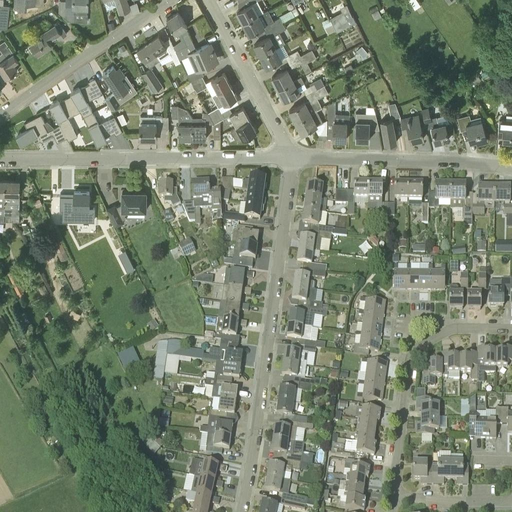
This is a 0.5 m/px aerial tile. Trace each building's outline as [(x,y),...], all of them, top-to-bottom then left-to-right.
[(0,0),(0,31),(8,28),(7,24),(9,6),(3,5),(3,2),(4,2),(3,0),(0,0)] [(14,0),(14,8),(27,9),(27,5),(35,5),(35,0),(37,0),(44,1),(43,0),(14,0)] [(70,21),(75,21),(75,13),(87,14),(87,0),(66,0),(66,2),(59,1),(58,12),(66,18),(70,21)] [(126,0),(103,0),(104,1),(107,9),(117,5),(119,12),(130,8),(126,0)] [(241,9),(237,11),(243,23),(258,15),(259,15),(253,3),(258,0),(245,0),(239,4),(241,9)] [(409,0),(415,8),(420,5),(418,2),(417,0),(409,0)] [(342,12),(329,18),(330,19),(331,21),(336,31),(355,22),(347,4),(339,7),(342,12)] [(371,9),(369,10),(371,14),(373,12),(376,19),(382,16),(378,10),(379,9),(377,5),(371,9)] [(258,15),(243,23),(249,35),(253,32),(263,27),(266,32),(283,23),(280,17),(273,20),(268,10),(264,12),(259,15),(258,15)] [(178,11),(167,19),(176,33),(177,33),(180,30),(187,45),(193,43),(186,27),(187,26),(178,11)] [(40,34),(42,36),(28,45),(32,51),(35,49),(38,54),(52,44),(49,40),(58,34),(60,38),(67,34),(59,22),(40,34)] [(268,37),(254,44),(260,56),(276,48),(280,45),(274,34),(279,32),(286,28),(283,23),(266,32),(268,37)] [(160,59),(170,53),(166,47),(167,47),(159,35),(148,42),(160,59)] [(0,61),(0,67),(6,77),(17,70),(13,64),(18,60),(5,40),(0,43),(0,46),(3,52),(0,53),(0,56),(2,60),(0,61)] [(160,59),(148,42),(137,49),(149,67),(160,59)] [(187,45),(175,51),(179,60),(181,59),(190,55),(196,70),(188,73),(186,74),(190,81),(202,76),(204,75),(201,68),(211,64),(209,60),(216,57),(213,50),(212,50),(209,44),(196,49),(193,43),(187,45)] [(362,45),(355,51),(361,57),(367,51),(362,45)] [(276,48),(260,56),(267,67),(282,59),(276,48)] [(175,49),(170,53),(173,59),(175,64),(180,62),(179,60),(175,51),(175,49)] [(312,49),(300,55),(300,56),(303,61),(305,64),(307,62),(316,57),(312,49)] [(288,55),(285,57),(288,62),(300,56),(300,55),(297,50),(288,55)] [(300,56),(288,62),(291,68),(301,63),(303,61),(300,56)] [(105,98),(111,109),(133,95),(130,90),(121,78),(125,76),(120,69),(117,71),(113,66),(103,73),(116,91),(105,98)] [(142,74),(153,91),(162,85),(150,69),(142,74)] [(287,69),(272,77),(278,89),(294,81),(293,80),(287,69)] [(476,72),(465,78),(469,85),(480,79),(476,72)] [(202,76),(190,81),(196,92),(207,87),(211,95),(212,95),(212,96),(231,85),(224,73),(211,80),(205,83),(202,76)] [(294,81),(278,89),(284,100),(300,92),(297,87),(304,83),(301,76),(293,80),(294,81)] [(81,111),(83,117),(93,112),(87,100),(95,96),(96,97),(103,93),(95,78),(88,81),(89,84),(79,89),(78,88),(72,91),(73,93),(71,93),(72,95),(81,111)] [(310,85),(303,89),(306,95),(324,85),(320,78),(309,83),(310,85)] [(231,85),(212,96),(218,107),(219,107),(238,97),(231,85)] [(305,102),(289,110),(296,122),(316,111),(316,110),(322,107),(317,98),(328,92),(324,85),(306,95),(308,100),(305,102)] [(67,137),(68,141),(78,136),(68,117),(74,114),(81,111),(72,95),(58,102),(58,101),(51,104),(52,105),(51,106),(60,125),(67,137)] [(327,119),(327,123),(333,124),(333,138),(333,139),(346,140),(347,127),(347,121),(335,121),(335,114),(335,101),(328,104),(327,119)] [(178,106),(172,106),(172,118),(179,118),(179,139),(192,139),(192,124),(192,118),(192,117),(187,110),(178,110),(178,106)] [(218,107),(208,113),(211,118),(222,112),(219,107),(218,107)] [(222,112),(211,118),(214,124),(220,120),(223,118),(226,124),(233,120),(236,126),(250,119),(243,107),(233,113),(230,108),(222,112)] [(428,107),(421,109),(426,128),(432,127),(435,142),(449,139),(448,134),(452,133),(449,122),(445,115),(436,117),(436,116),(431,117),(428,107)] [(316,111),(296,122),(302,133),(314,126),(318,134),(327,134),(327,123),(327,119),(327,120),(322,122),(316,111)] [(93,112),(83,117),(96,142),(98,141),(98,142),(105,139),(104,138),(114,132),(115,134),(115,135),(122,131),(114,115),(107,119),(108,120),(99,124),(93,112)] [(202,117),(192,117),(192,124),(192,139),(206,139),(206,124),(214,124),(211,118),(208,113),(202,112),(202,117)] [(127,123),(123,113),(116,116),(121,126),(127,123)] [(356,113),(355,140),(369,140),(370,129),(370,126),(379,126),(376,113),(356,113)] [(57,142),(67,137),(60,125),(48,131),(44,123),(45,122),(41,114),(24,123),(27,129),(18,134),(19,135),(17,136),(21,142),(22,141),(23,143),(32,138),(35,143),(40,140),(41,142),(54,135),(57,142)] [(419,115),(401,119),(403,134),(409,132),(411,141),(424,138),(419,115)] [(469,115),(457,118),(461,131),(467,129),(471,141),(477,139),(477,142),(487,139),(482,120),(472,123),(471,119),(469,115)] [(155,116),(140,116),(140,139),(156,139),(156,133),(163,133),(163,116),(155,116)] [(236,126),(231,129),(238,141),(251,134),(255,132),(256,131),(250,119),(236,126)] [(381,121),(381,122),(382,128),(385,144),(397,142),(392,119),(381,121)] [(497,136),(497,137),(503,137),(502,141),(503,141),(503,140),(511,140),(511,120),(499,119),(498,136),(497,136)] [(242,181),(242,183),(243,183),(242,190),(248,191),(264,193),(265,179),(250,177),(250,182),(243,181),(242,181)] [(5,194),(5,180),(0,180),(0,221),(12,222),(12,221),(14,221),(4,208),(5,194)] [(20,180),(5,180),(5,194),(4,208),(14,221),(19,221),(19,195),(20,195),(20,180)] [(160,183),(160,198),(164,198),(164,203),(171,203),(173,208),(181,204),(177,197),(177,190),(172,190),(172,183),(160,183)] [(194,205),(183,206),(189,222),(194,222),(194,226),(200,226),(200,221),(195,221),(194,209),(199,209),(212,208),(212,212),(217,212),(218,220),(220,220),(222,220),(221,201),(221,192),(209,192),(208,183),(193,184),(193,200),(194,200),(194,203),(194,205)] [(348,204),(347,216),(354,216),(354,204),(354,198),(368,198),(368,183),(355,183),(354,191),(348,191),(348,204)] [(368,198),(368,205),(379,205),(379,209),(381,210),(381,223),(387,223),(387,217),(387,205),(381,204),(381,199),(382,199),(382,183),(368,183),(368,198)] [(308,184),(306,198),(321,200),(323,186),(308,184)] [(395,184),(394,199),(408,199),(409,184),(395,184)] [(408,199),(408,206),(421,206),(421,200),(422,200),(422,184),(409,184),(408,199)] [(429,193),(428,209),(439,209),(439,207),(439,202),(450,202),(451,185),(436,185),(436,194),(429,193)] [(450,207),(450,210),(462,210),(462,219),(464,219),(463,227),(472,227),(472,220),(472,215),(472,210),(472,206),(473,194),(465,194),(465,185),(451,185),(450,202),(450,207)] [(479,187),(478,203),(479,203),(494,203),(494,188),(479,187)] [(494,188),(494,203),(504,204),(504,208),(504,216),(506,216),(511,215),(511,206),(510,206),(510,188),(494,188)] [(60,197),(60,211),(63,211),(62,221),(63,221),(63,220),(93,220),(93,216),(95,216),(95,207),(89,207),(89,191),(74,191),(74,197),(60,197)] [(227,192),(221,191),(221,192),(221,201),(225,201),(229,202),(230,192),(227,192)] [(248,191),(247,204),(262,206),(263,206),(265,205),(265,201),(264,199),(263,199),(264,193),(248,191)] [(116,204),(107,209),(115,226),(124,222),(122,219),(125,217),(125,210),(146,210),(146,192),(122,192),(122,204),(117,207),(116,204)] [(45,209),(39,196),(33,199),(39,212),(45,209)] [(306,198),(304,211),(319,213),(325,214),(327,201),(321,200),(306,198)] [(225,201),(221,201),(222,220),(234,222),(238,222),(244,223),(245,218),(260,220),(262,206),(247,204),(245,216),(239,215),(225,213),(225,201)] [(472,210),(472,215),(484,215),(484,206),(479,206),(472,206),(472,210)] [(169,210),(163,213),(168,223),(169,222),(173,220),(174,220),(169,210)] [(304,211),(303,225),(310,226),(309,232),(331,235),(346,237),(347,231),(325,228),(325,227),(318,227),(319,213),(304,211)] [(234,224),(231,244),(235,245),(235,244),(257,248),(259,234),(252,234),(253,229),(239,227),(238,227),(237,226),(238,222),(234,222),(234,224)] [(52,223),(44,227),(57,253),(61,261),(68,257),(65,250),(52,223)] [(301,237),(299,250),(313,252),(319,253),(321,240),(330,242),(331,235),(309,232),(308,238),(301,237)] [(372,236),(369,240),(377,248),(379,242),(372,236)] [(184,242),(178,245),(184,257),(190,254),(184,242)] [(477,242),(477,251),(486,252),(486,242),(477,242)] [(511,242),(495,243),(495,254),(511,253),(511,242)] [(235,244),(235,245),(233,257),(232,257),(231,266),(252,269),(253,260),(255,260),(257,248),(235,244)] [(313,252),(299,250),(297,263),(311,265),(313,252)] [(129,259),(123,263),(127,272),(134,268),(130,259),(129,259)] [(394,290),(407,290),(407,271),(398,271),(398,266),(394,266),(394,271),(394,290)] [(407,290),(419,291),(420,271),(419,271),(410,271),(411,266),(407,266),(407,271),(407,290)] [(419,291),(432,291),(432,271),(432,266),(428,266),(428,271),(420,271),(419,291)] [(432,271),(432,291),(445,291),(445,266),(441,266),(441,271),(432,271)] [(14,270),(7,273),(17,294),(17,295),(24,291),(14,270)] [(225,270),(223,286),(243,289),(244,278),(253,279),(253,274),(225,270)] [(296,275),(294,288),(308,290),(312,291),(313,283),(309,282),(310,277),(324,279),(325,273),(314,271),(302,270),(301,276),(296,275)] [(510,297),(511,281),(511,280),(502,280),(502,283),(490,282),(489,307),(503,307),(503,297),(510,297)] [(44,283),(38,287),(43,296),(49,293),(44,283)] [(223,286),(221,302),(227,303),(240,305),(241,305),(242,294),(251,296),(251,290),(243,289),(223,286)] [(450,287),(449,301),(449,310),(462,310),(463,294),(457,294),(457,288),(456,287),(450,287)] [(297,302),(296,308),(321,311),(322,306),(322,304),(315,303),(316,292),(315,292),(315,291),(312,291),(308,290),(294,288),(292,301),(297,302)] [(468,294),(467,310),(480,310),(481,294),(468,294)] [(358,311),(359,311),(384,314),(385,302),(366,299),(361,299),(360,302),(358,311)] [(219,310),(218,318),(238,321),(240,311),(248,312),(249,306),(241,305),(240,305),(227,303),(225,311),(221,310),(219,310)] [(290,313),(289,326),(303,328),(312,329),(314,316),(324,318),(325,311),(321,311),(296,308),(295,314),(290,313)] [(364,316),(363,324),(382,327),(384,314),(359,311),(359,315),(364,316)] [(238,321),(218,318),(215,335),(236,338),(238,327),(246,328),(247,322),(238,321)] [(155,322),(148,327),(152,333),(159,328),(155,322)] [(356,333),(356,336),(380,340),(382,327),(363,324),(361,333),(356,333)] [(293,340),(292,346),(304,348),(315,349),(322,349),(324,349),(325,344),(316,342),(318,330),(312,329),(303,328),(289,326),(287,339),(293,340)] [(356,336),(355,336),(353,345),(354,345),(354,349),(353,354),(368,356),(369,351),(378,352),(380,340),(356,336)] [(165,365),(167,356),(171,357),(173,341),(158,343),(152,378),(163,380),(164,374),(165,365)] [(202,356),(202,361),(216,363),(241,367),(243,354),(236,353),(236,348),(220,346),(219,351),(210,349),(209,357),(203,356),(202,356)] [(285,351),(284,364),(306,367),(308,354),(314,355),(315,349),(304,348),(292,346),(291,352),(285,351)] [(134,348),(118,355),(127,376),(143,370),(134,348)] [(478,348),(477,354),(478,354),(478,361),(478,373),(495,373),(495,367),(496,367),(496,351),(490,351),(490,348),(478,348)] [(502,351),(496,351),(496,367),(507,367),(507,362),(511,361),(511,348),(502,349),(502,351)] [(441,354),(441,362),(442,362),(442,367),(442,377),(448,377),(448,372),(460,373),(460,357),(454,356),(454,354),(441,354)] [(466,357),(460,357),(460,373),(470,373),(470,381),(477,381),(477,373),(478,373),(478,361),(478,354),(477,354),(466,354),(466,357)] [(179,358),(171,357),(167,356),(165,365),(178,367),(179,362),(179,358)] [(367,365),(366,374),(385,376),(387,363),(368,361),(362,360),(362,364),(367,365)] [(442,362),(441,362),(430,362),(430,366),(424,366),(423,386),(434,386),(435,378),(442,378),(442,377),(442,367),(442,362)] [(214,379),(214,381),(216,381),(232,383),(232,379),(239,380),(241,367),(216,363),(214,379)] [(299,379),(298,385),(311,387),(319,388),(320,380),(312,379),(312,381),(304,380),(306,367),(284,364),(282,376),(297,378),(297,379),(299,379)] [(364,386),(383,389),(385,376),(366,374),(365,382),(360,382),(359,385),(364,386)] [(205,398),(214,399),(236,402),(238,390),(231,388),(232,383),(216,381),(214,381),(206,380),(205,387),(206,387),(205,398)] [(383,389),(364,386),(363,395),(358,394),(357,398),(363,399),(382,401),(383,389)] [(280,389),(278,402),(293,404),(295,391),(280,389)] [(173,399),(165,398),(164,405),(172,406),(173,399)] [(211,413),(211,417),(227,419),(227,414),(234,415),(236,402),(214,399),(211,413)] [(422,411),(421,418),(439,418),(439,406),(441,402),(441,400),(434,400),(416,400),(416,411),(422,411)] [(283,415),(282,421),(306,425),(307,419),(294,417),(292,416),(293,404),(278,402),(277,414),(283,415)] [(475,439),(486,439),(486,420),(476,420),(476,413),(475,413),(475,406),(469,406),(469,432),(475,432),(475,439)] [(359,420),(376,423),(379,423),(380,411),(362,409),(361,420),(359,419),(359,420)] [(496,426),(502,426),(502,410),(495,410),(495,420),(486,420),(486,439),(496,439),(496,426)] [(507,433),(511,433),(511,414),(508,414),(508,410),(502,410),(502,426),(507,426),(507,433)] [(199,433),(208,435),(231,438),(233,425),(226,424),(227,419),(211,417),(210,422),(209,429),(200,427),(199,433)] [(439,418),(421,418),(421,424),(416,424),(416,436),(421,436),(431,436),(433,436),(433,430),(439,430),(439,418)] [(169,420),(159,419),(158,427),(168,429),(169,420)] [(359,420),(357,431),(375,433),(376,423),(359,420)] [(296,429),(305,431),(306,429),(306,425),(282,421),(281,428),(275,427),(273,440),(294,443),(296,429)] [(157,429),(155,437),(161,439),(161,436),(165,437),(166,430),(158,429),(157,429)] [(357,431),(356,441),(374,444),(375,433),(357,431)] [(231,438),(208,435),(206,453),(222,455),(222,450),(229,451),(231,438)] [(154,443),(149,437),(145,442),(150,447),(154,443)] [(284,454),(283,461),(307,465),(307,464),(301,463),(301,457),(302,454),(293,453),(294,443),(273,440),(272,453),(284,454)] [(374,444),(356,441),(356,442),(351,442),(350,452),(357,453),(362,454),(374,456),(376,444),(374,444)] [(444,480),(450,480),(451,456),(450,456),(450,453),(439,453),(438,463),(438,468),(433,468),(432,485),(444,485),(444,480)] [(129,455),(127,459),(136,464),(138,459),(129,455)] [(451,456),(450,480),(457,480),(457,485),(468,486),(468,468),(463,468),(463,463),(463,456),(451,456)] [(343,476),(347,477),(365,479),(368,479),(370,468),(359,467),(360,462),(345,460),(345,465),(344,470),(343,476)] [(197,461),(194,477),(215,482),(215,481),(217,471),(225,473),(227,467),(204,462),(197,461)] [(270,465),(267,478),(282,480),(283,473),(290,474),(291,470),(299,472),(300,470),(306,471),(307,465),(283,461),(282,467),(270,465)] [(421,485),(432,485),(433,468),(432,468),(432,463),(413,463),(413,480),(421,480),(421,485)] [(194,477),(191,493),(190,493),(211,498),(211,497),(213,487),(222,489),(223,483),(215,481),(215,482),(194,477)] [(340,482),(339,486),(364,490),(365,479),(347,477),(346,483),(340,482)] [(281,500),(305,505),(307,499),(285,495),(287,481),(282,480),(267,478),(265,490),(279,493),(279,494),(282,495),(281,500)] [(338,497),(340,497),(362,500),(364,490),(339,486),(338,497)] [(195,503),(194,511),(200,511),(207,511),(210,503),(218,505),(220,499),(211,497),(211,498),(190,493),(191,493),(187,492),(185,501),(195,503)] [(362,500),(340,497),(340,503),(340,504),(339,509),(364,511),(365,501),(362,500)] [(304,511),(305,505),(281,500),(280,506),(283,506),(304,511)] [(262,503),(260,511),(275,511),(277,506),(262,503)]
